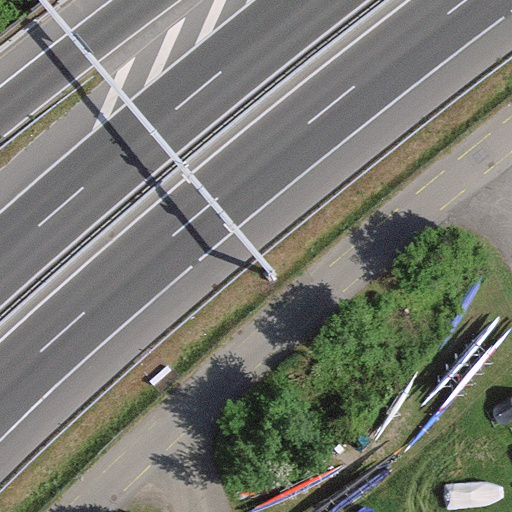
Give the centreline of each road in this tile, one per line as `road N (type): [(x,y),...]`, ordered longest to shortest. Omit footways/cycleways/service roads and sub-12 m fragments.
road 1 (motorway): [(0,389),(190,219),(465,0)]
road 2 (unclassified): [(97,511),(153,452),(511,143)]
road 3 (motorway): [(314,0),(0,257)]
road 4 (motorway): [(137,0),(0,106)]
